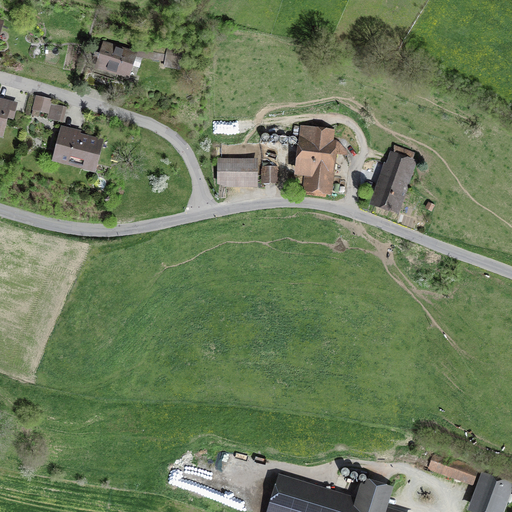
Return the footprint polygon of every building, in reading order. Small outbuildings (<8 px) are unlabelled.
[(135,54),(104,45),(101,55),(99,55),(99,54),(94,53),(93,58),(97,59),(98,59),(100,59),(98,67),(128,76),(135,54)] [(51,100),(37,97),(34,109),(51,113),(53,105),(50,105),(51,100)] [(0,133),(0,134),(5,116),(13,118),(16,104),(0,99),(0,133)] [(63,108),(53,105),(51,113),(49,118),(60,121),(63,108)] [(333,132),(303,129),(301,142),(298,144),(297,150),(300,151),(298,172),(307,173),(305,189),(326,191),(333,132)] [(100,142),(62,133),(56,159),(83,166),(84,161),(94,164),(100,142)] [(412,160),(393,153),(376,203),(395,209),(412,160)] [(254,179),(254,161),(221,160),(221,178),(254,179)] [(277,167),(263,167),(263,183),(277,183),(277,167)] [(436,454),(430,468),(470,483),(476,469),(436,454)] [(498,511),(508,487),(485,478),(474,507),(486,511),(498,511)] [(360,505),(282,481),(272,511),(381,511),(380,511),(386,490),(367,484),(360,505)]
